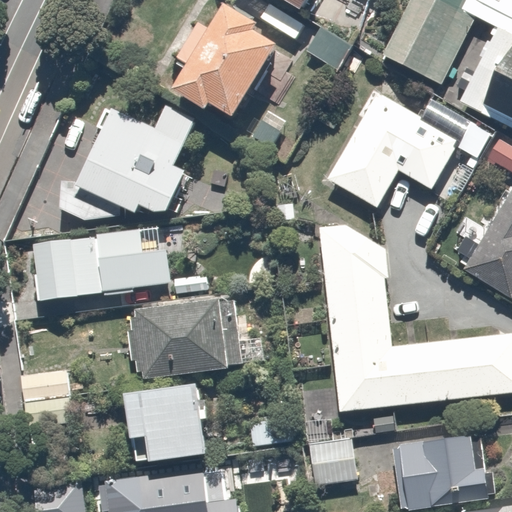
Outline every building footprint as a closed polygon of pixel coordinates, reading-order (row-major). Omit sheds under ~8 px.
[(270,0),(296,15),(304,0),(270,0)] [(476,0),(410,0),(382,55),(443,85),(483,3),(476,0)] [(511,0),(476,0),(483,3),(511,17),(511,0)] [(283,37),(225,1),(208,29),(195,21),(169,63),(183,72),(169,95),(201,116),(205,110),(228,125),(283,37)] [(353,46),(322,27),(307,51),(338,70),(353,46)] [(511,33),(501,28),(462,100),(511,125),(511,33)] [(418,121),(374,95),(323,181),(372,210),(394,173),(434,196),(460,152),(474,161),(491,134),(431,99),(418,121)] [(153,129),(112,109),(59,211),(82,223),(123,214),(132,219),(136,210),(160,221),(183,174),(171,168),(193,122),(163,107),(153,129)] [(511,146),(498,137),(484,159),(511,176),(511,146)] [(459,266),(511,299),(511,185),(459,266)] [(345,226),(320,228),(340,412),(511,392),(511,333),(396,346),(386,250),(345,226)] [(30,238),(35,303),(165,291),(160,227),(30,238)] [(206,276),(173,279),(175,296),(207,294),(206,276)] [(229,301),(125,313),(134,383),(237,371),(229,301)] [(74,424),(68,370),(19,376),(25,429),(74,424)] [(193,390),(124,399),(133,471),(202,462),(193,390)] [(283,416),(245,423),(250,450),(289,442),(283,416)] [(473,468),(469,436),(391,447),(399,511),(425,511),(486,504),(481,467),(473,468)] [(349,438),(308,445),(315,487),(356,480),(349,438)] [(292,450),(229,462),(234,492),(298,481),(292,450)] [(191,511),(187,474),(89,485),(92,511),(191,511)]
